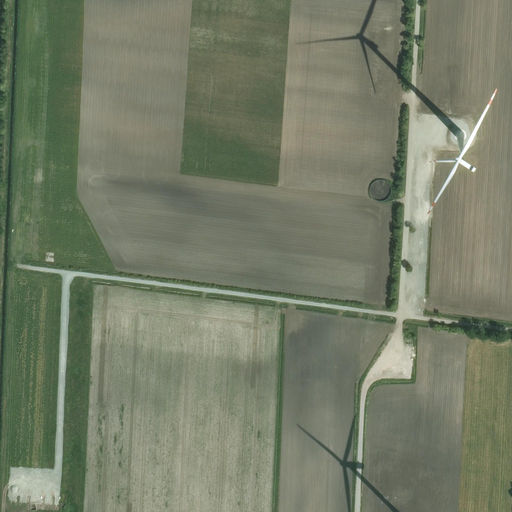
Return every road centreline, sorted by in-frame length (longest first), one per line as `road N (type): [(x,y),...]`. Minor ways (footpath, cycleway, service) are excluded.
road 1 (track): [(417,0),(402,314),(390,360),(363,383),(357,511)]
road 2 (unclassified): [(511,328),(19,267)]
